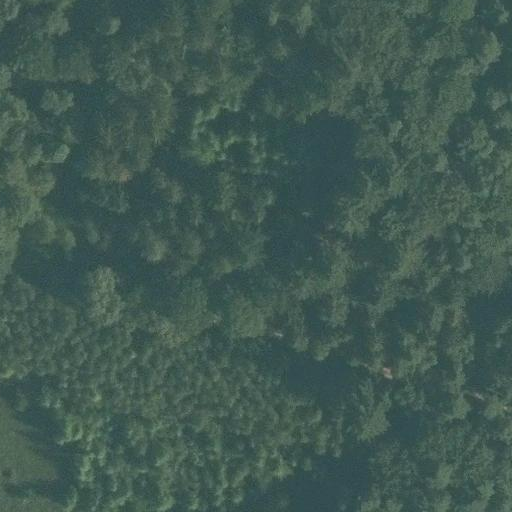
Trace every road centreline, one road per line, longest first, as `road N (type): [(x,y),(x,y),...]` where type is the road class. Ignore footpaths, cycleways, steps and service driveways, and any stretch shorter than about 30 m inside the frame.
road 1 (track): [(511,404),(429,390),(290,337),(151,309),(49,268),(0,262)]
road 2 (track): [(302,511),(429,390),(500,287),(511,252)]
